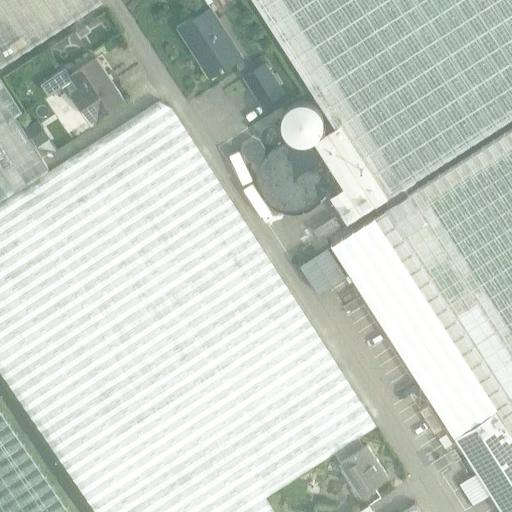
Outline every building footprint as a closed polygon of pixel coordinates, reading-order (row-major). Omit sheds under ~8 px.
[(0,0),(0,196),(46,166),(38,154),(36,150),(23,131),(13,116),(21,110),(0,77),(0,64),(100,0),(0,0)] [(511,0),(250,0),(334,131),(314,143),(344,190),(330,199),(349,229),(377,211),(511,123),(511,0)] [(207,78),(242,56),(211,7),(178,28),(197,57),(195,59),(207,78)] [(90,120),(123,99),(95,57),(69,74),(77,87),(71,91),(90,120)] [(266,64),(242,79),(260,106),(284,91),(266,64)] [(290,137),(298,140),(308,140),(316,135),(321,127),(323,118),(320,109),(314,102),(305,99),(295,100),(287,104),(282,112),(281,121),(283,130),(290,137)] [(419,511),(413,502),(396,511),(373,511),(369,505),(357,511),(274,511),(265,497),(334,452),(357,437),(376,425),(322,343),(288,289),(217,181),(170,107),(157,101),(54,168),(0,203),(0,371),(27,413),(94,511),(68,511),(0,410),(0,511),(419,511)] [(37,120),(24,128),(36,146),(49,138),(37,120)] [(263,141),(268,145),(274,144),(279,140),(281,134),(278,128),(273,125),(267,125),(262,129),(260,136),(263,141)] [(511,128),(331,245),(361,289),(453,436),(495,408),(511,434),(511,128)] [(247,157),(252,160),(258,159),(262,155),(263,149),(260,144),(255,141),(249,142),(245,146),(245,152),(247,157)] [(328,183),(328,177),(328,170),(326,164),(323,158),(319,153),(314,149),(308,145),(302,143),(295,142),(289,143),(282,144),(276,147),(271,151),(266,155),(263,161),(260,167),(259,174),(259,180),(260,187),(263,193),(266,198),(271,203),(276,207),(282,210),(289,211),(295,212),(302,211),(308,208),(314,205),(319,201),(323,196),(326,190),(328,183)] [(334,216),(313,230),(319,240),(341,226),(334,216)] [(327,246),(299,264),(317,292),(345,274),(327,246)] [(429,405),(420,410),(434,433),(443,427),(429,405)] [(511,511),(511,434),(496,410),(454,437),(501,511),(511,511)] [(362,446),(357,437),(334,452),(361,494),(387,477),(365,444),(362,446)]
